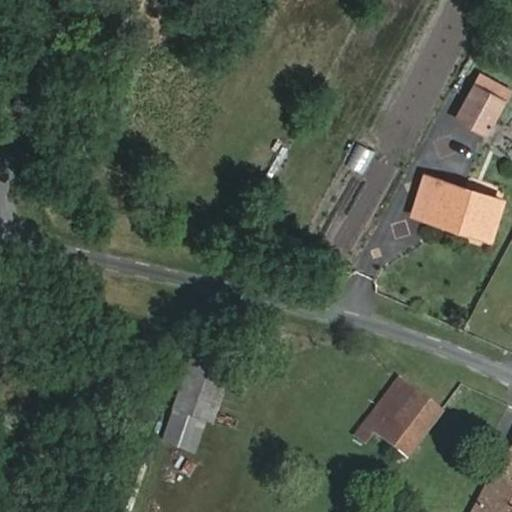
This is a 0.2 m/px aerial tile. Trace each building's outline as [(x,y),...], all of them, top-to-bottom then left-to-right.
[(486,132),(503,101),(478,87),(460,117),(486,132)] [(346,167),(363,174),(374,150),(357,142),(346,167)] [(432,209),(428,220),(491,240),(504,201),(427,176),(417,205),(432,209)] [(414,216),(428,220),(432,209),(417,205),(414,216)] [(162,445),(203,456),(226,366),(185,356),(162,445)] [(398,379),(392,374),(382,387),(388,392),(398,379)] [(398,379),(388,392),(380,402),(396,415),(415,392),(398,379)] [(396,415),(380,402),(367,419),(383,433),(380,436),(405,456),(440,411),(415,392),(396,415)] [(511,511),(511,449),(508,456),(504,454),(473,511),(511,511)] [(412,496),(391,486),(385,500),(406,508),(412,496)]
